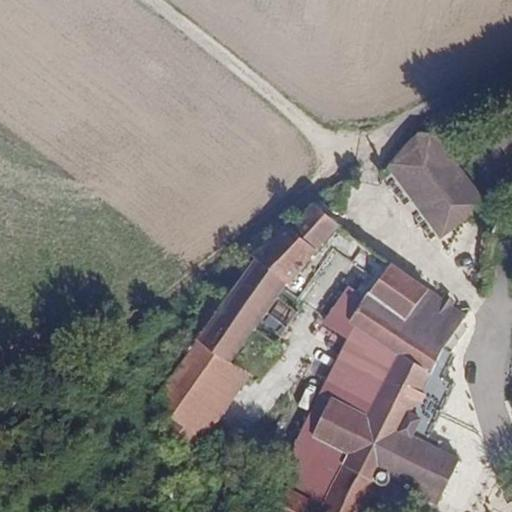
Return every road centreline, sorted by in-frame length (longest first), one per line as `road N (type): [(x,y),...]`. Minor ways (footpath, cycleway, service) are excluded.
road 1 (track): [(349,152),(0,433)]
road 2 (track): [(349,152),(143,0)]
road 3 (residential): [(511,66),(349,152)]
